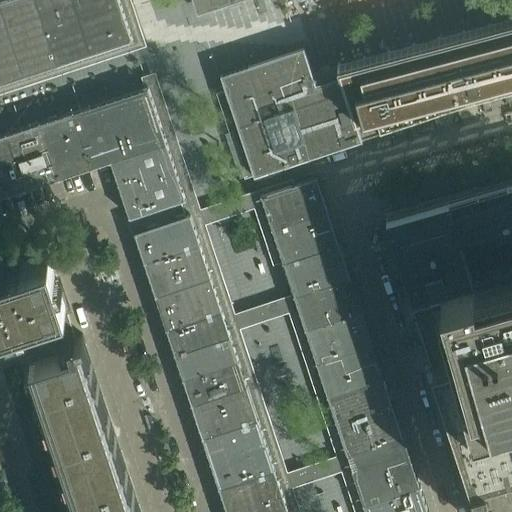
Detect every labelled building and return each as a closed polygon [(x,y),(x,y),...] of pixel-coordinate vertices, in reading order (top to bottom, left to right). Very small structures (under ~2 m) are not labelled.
[(0,0),(0,83),(134,39),(121,0),(0,0)] [(196,0),(199,10),(231,0),(196,0)] [(467,109),(511,95),(511,14),(340,66),(362,140),(467,109)] [(362,140),(340,66),(332,69),(326,70),(314,74),(306,47),(221,72),(227,89),(252,173),(362,140)] [(168,141),(149,85),(73,110),(92,166),(111,160),(168,141)] [(73,110),(40,121),(59,178),(92,166),(73,110)] [(40,121),(7,132),(25,189),(59,178),(40,121)] [(7,132),(0,133),(0,195),(0,197),(25,189),(7,132)] [(168,141),(111,160),(130,216),(131,215),(131,216),(187,198),(168,141)] [(328,208),(317,175),(316,175),(261,193),(272,227),(328,208)] [(511,178),(462,193),(408,209),(407,206),(392,210),(393,214),(387,216),(409,284),(417,295),(511,266),(511,178)] [(339,242),(328,208),(272,227),(283,260),(339,242)] [(161,222),(136,230),(136,231),(135,231),(144,260),(201,241),(194,220),(192,212),(161,222)] [(201,241),(144,260),(156,294),(213,275),(201,241)] [(339,242),(283,260),(294,294),(351,275),(339,242)] [(0,331),(43,317),(42,312),(49,310),(65,305),(66,305),(49,253),(14,265),(14,264),(0,268),(0,331)] [(511,511),(511,266),(417,295),(425,324),(433,352),(440,375),(480,511),(511,511)] [(213,275),(156,294),(167,327),(224,308),(213,275)] [(351,275),(294,294),(305,327),(362,308),(351,275)] [(65,305),(49,310),(52,320),(51,320),(58,342),(76,337),(65,305)] [(224,308),(167,327),(175,352),(232,333),(224,308)] [(362,308),(305,327),(317,361),(373,342),(362,308)] [(232,333),(175,352),(183,377),(240,358),(232,333)] [(373,342),(317,361),(328,394),(384,375),(373,342)] [(142,511),(131,478),(87,344),(31,363),(80,511),(142,511)] [(240,358),(183,377),(191,402),(248,383),(240,358)] [(384,375),(328,394),(347,453),(403,434),(384,375)] [(248,383),(191,402),(202,435),(259,417),(248,383)] [(259,417),(202,435),(219,486),(276,467),(259,417)] [(403,434),(347,453),(364,503),(420,484),(403,434)] [(290,511),(276,467),(219,486),(227,511),(290,511)] [(429,511),(420,484),(364,503),(366,511),(429,511)]
